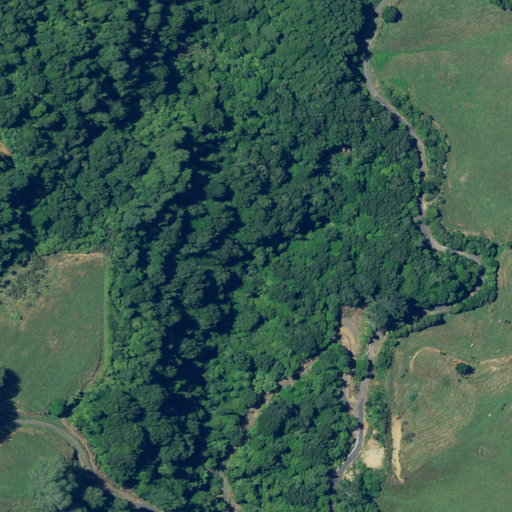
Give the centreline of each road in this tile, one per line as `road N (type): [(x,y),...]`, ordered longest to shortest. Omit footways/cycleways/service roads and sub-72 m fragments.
road 1 (unclassified): [(333,511),(357,452),(377,338),(403,316),(456,300),(477,269),(428,225),(419,148),(375,87),(368,47),(386,0)]
road 2 (track): [(377,338),(352,327),(325,340),(275,391),(240,436),(231,486),(216,511)]
road 3 (track): [(170,511),(104,480),(72,434),(37,418),(0,434)]
